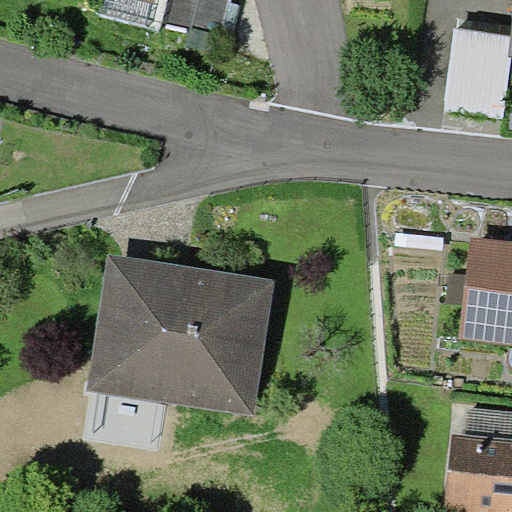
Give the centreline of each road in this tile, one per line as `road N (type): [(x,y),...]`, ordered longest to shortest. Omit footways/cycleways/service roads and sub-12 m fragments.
road 1 (residential): [(273,136),(173,182),(0,222)]
road 2 (residential): [(273,136),(0,73)]
road 3 (residential): [(511,167),(273,136)]
